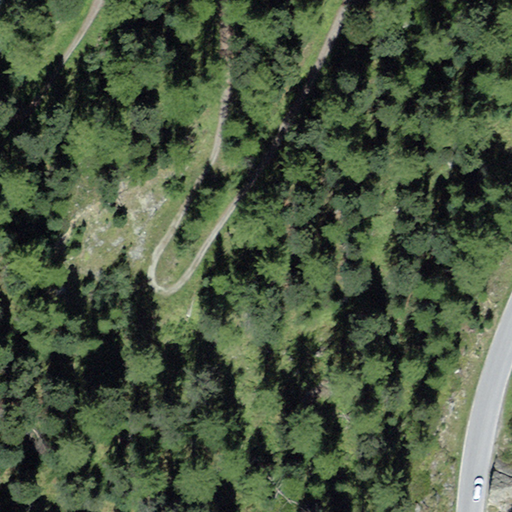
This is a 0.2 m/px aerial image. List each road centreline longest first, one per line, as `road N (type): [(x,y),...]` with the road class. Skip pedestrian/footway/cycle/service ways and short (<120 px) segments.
road 1 (track): [(346,0),(281,129),(166,297),(150,286),(150,269),(217,137),(221,0)]
road 2 (tertiary): [(511,328),(486,403),(471,511)]
road 3 (track): [(97,0),(31,99),(0,118)]
